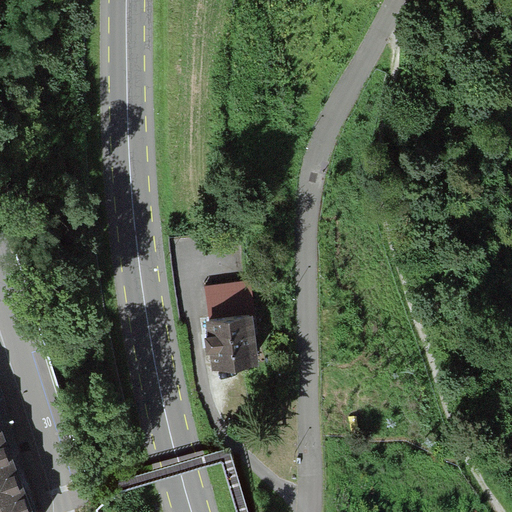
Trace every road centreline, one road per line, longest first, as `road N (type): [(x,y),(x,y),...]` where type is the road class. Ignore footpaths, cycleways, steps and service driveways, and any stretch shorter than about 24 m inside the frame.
road 1 (unclassified): [(308,511),(313,161),(394,0)]
road 2 (primary): [(127,0),(140,269),(192,511)]
road 3 (residential): [(0,283),(70,511)]
